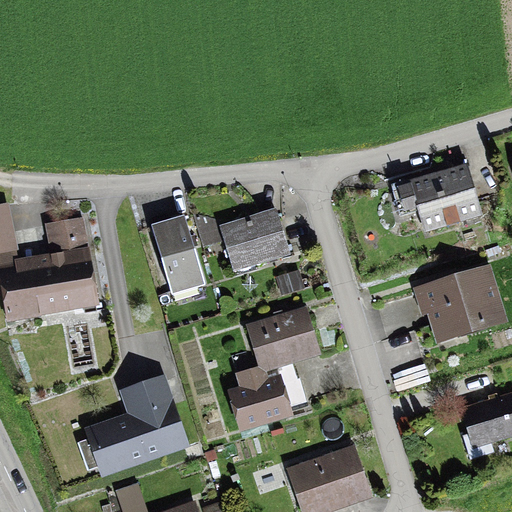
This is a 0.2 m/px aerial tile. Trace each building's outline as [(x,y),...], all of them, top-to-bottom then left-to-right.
[(424,235),(482,218),(466,166),(397,187),(405,214),(416,211),(424,235)] [(9,205),(0,206),(0,255),(16,253),(18,252),(9,205)] [(223,241),(232,276),(290,258),(276,210),(220,227),(219,221),(193,214),(203,248),(223,241)] [(205,288),(184,217),(168,222),(166,214),(150,218),(153,226),(150,227),(171,298),(205,288)] [(16,253),(0,255),(0,298),(2,298),(7,325),(100,308),(83,218),(44,225),(50,255),(18,261),(16,253)] [(501,253),(498,247),(484,252),(487,259),(501,253)] [(491,268),(413,290),(421,320),(428,318),(436,346),(508,326),(491,268)] [(304,290),(299,272),(276,278),(281,297),(304,290)] [(291,412),(307,407),(295,367),(321,359),(306,308),(246,326),(259,369),(235,376),(240,390),(227,394),(240,436),(294,420),(291,412)] [(190,451),(166,379),(120,394),(128,417),(85,431),(101,480),(190,451)] [(511,439),(511,394),(460,410),(468,436),(463,438),(470,462),(494,454),(492,445),(511,439)] [(354,447),(287,470),(301,511),(341,511),(373,501),(354,447)] [(207,463),(217,460),(215,451),(205,454),(207,463)] [(115,492),(121,511),(198,511),(195,503),(169,511),(147,511),(138,484),(115,492)] [(221,511),(218,503),(206,508),(207,511),(221,511)]
